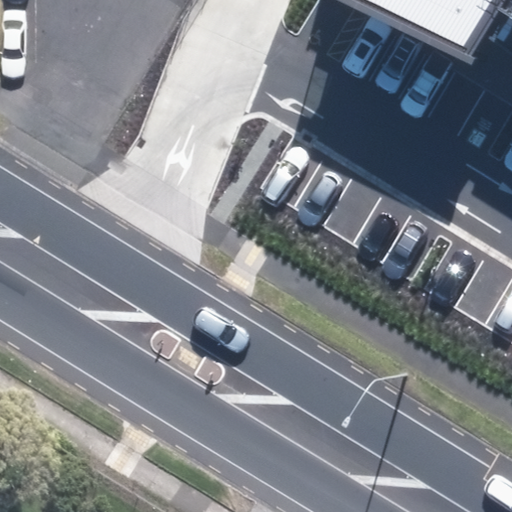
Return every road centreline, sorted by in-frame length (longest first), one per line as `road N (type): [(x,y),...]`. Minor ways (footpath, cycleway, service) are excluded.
road 1 (secondary): [(0,242),(440,511)]
road 2 (unknown): [(511,221),(242,61),(277,0)]
